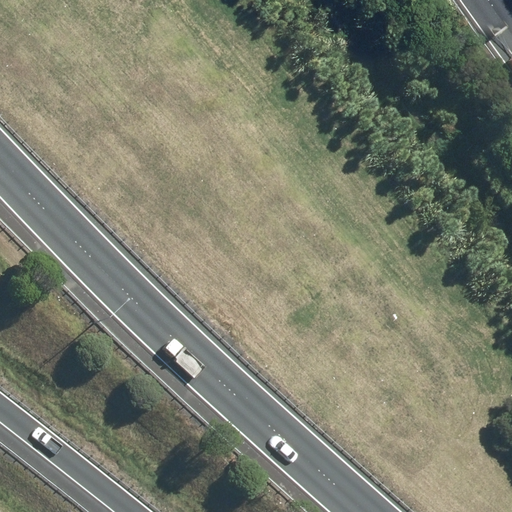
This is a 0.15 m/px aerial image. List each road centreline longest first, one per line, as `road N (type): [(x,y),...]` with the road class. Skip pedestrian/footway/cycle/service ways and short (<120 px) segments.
road 1 (motorway): [(362,511),(232,400),(0,166)]
road 2 (motorway): [(119,511),(0,419)]
